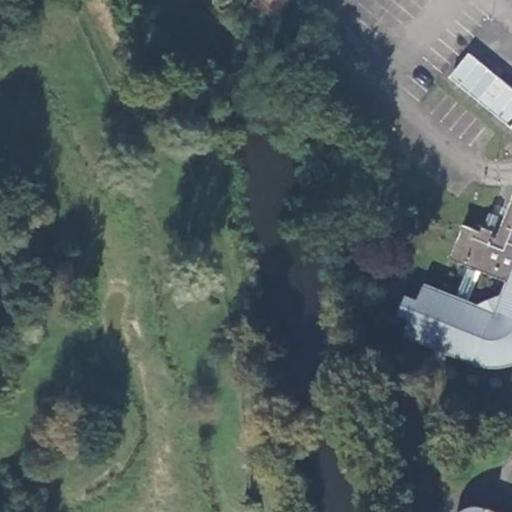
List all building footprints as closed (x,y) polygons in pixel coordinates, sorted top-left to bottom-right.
[(285,0),(257,0),(251,9),(272,23),(285,0)] [(511,87),(473,56),(454,80),(511,127),(511,87)] [(511,215),(500,243),(494,241),(496,235),(487,231),(484,237),(468,230),(455,263),(471,270),(481,274),(510,286),(510,289),(506,299),(503,298),(499,305),(496,307),(482,309),(481,311),(468,306),(458,302),(427,290),(421,306),(417,304),(410,308),(407,316),(410,322),(414,324),(408,339),(439,351),(449,355),(477,367),(479,363),(486,366),(493,367),(508,365),(511,362),(511,215)] [(487,231),(496,235),(502,221),(491,216),(485,231),(487,231)] [(471,270),(458,302),(468,306),(481,274),(471,270)] [(444,367),(449,355),(439,351),(434,363),(444,367)]
